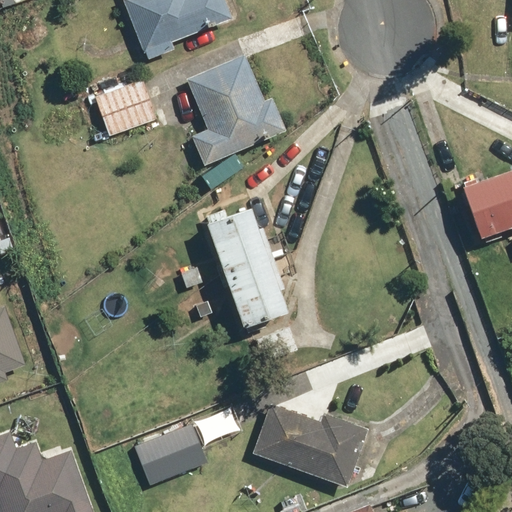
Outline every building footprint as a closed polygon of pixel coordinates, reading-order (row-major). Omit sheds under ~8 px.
[(128,0),(152,58),(180,46),(178,41),(238,16),(230,0),(128,0)] [(252,51),(191,76),(211,125),(196,132),(208,163),(294,127),(280,94),(271,98),(252,51)] [(148,77),(97,97),(111,135),(163,115),(148,77)] [(249,166),(240,152),(207,173),(216,187),(249,166)] [(511,168),(466,184),(484,237),(511,227),(511,168)] [(262,202),(209,222),(249,327),(302,307),(262,202)] [(0,382),(13,378),(10,369),(30,363),(11,308),(0,311),(0,382)] [(271,399),(254,448),(353,483),(373,427),(328,411),(325,418),(271,399)] [(205,417),(138,441),(153,484),(213,462),(206,443),(213,440),(205,417)] [(14,427),(0,432),(0,500),(4,511),(98,511),(75,447),(48,457),(41,439),(21,446),(14,427)] [(380,511),(375,501),(349,511),(380,511)]
